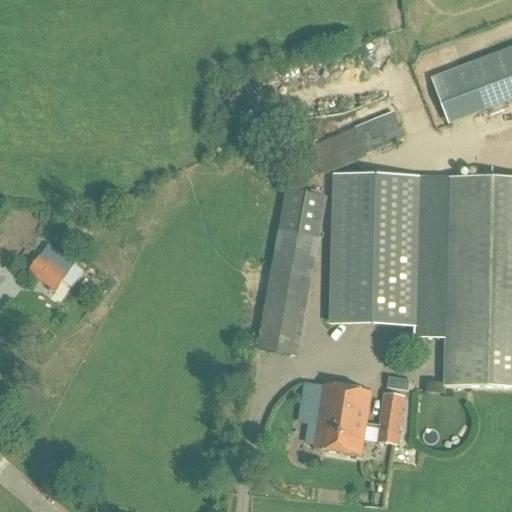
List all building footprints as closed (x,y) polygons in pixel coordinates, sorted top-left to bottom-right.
[(511,43),(427,74),(446,126),(511,102),(511,43)] [(321,177),(404,141),(394,114),(309,149),(321,177)] [(334,177),(331,326),(331,327),(344,328),(416,329),(415,340),(447,341),(446,389),(511,391),(511,180),(451,180),(334,177)] [(286,191),(279,232),(257,351),(298,359),(328,199),(286,191)] [(43,258),(41,257),(34,266),(28,274),(38,282),(54,293),(59,286),(62,283),(67,276),(43,258)] [(78,279),(69,273),(67,276),(62,283),(71,289),(78,279)] [(409,394),(410,382),(380,378),(379,390),(409,394)] [(307,446),(314,447),(313,452),(363,459),(372,394),(323,387),(322,394),(307,392),(303,418),(318,420),(318,425),(310,424),(307,446)] [(403,399),(385,396),(377,444),(396,447),(403,399)]
